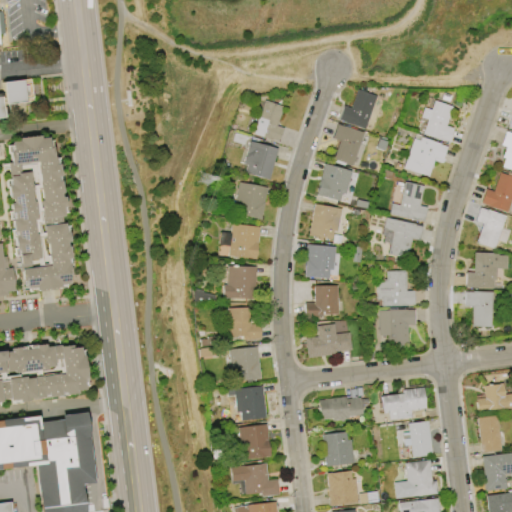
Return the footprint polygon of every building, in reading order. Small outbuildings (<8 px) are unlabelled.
[(0,92),(2,92),(0,81),(20,79),(21,85),(28,84),(29,95),(22,96),(23,101),(5,103),(6,114),(1,114),(1,117),(0,117),(0,92)] [(375,96),(363,129),(337,120),(342,105),(349,108),(356,89),(375,96)] [(263,100),(281,107),(275,126),(282,128),(277,142),(252,133),(263,100)] [(447,142),(421,133),(426,119),(419,117),(422,107),(429,109),(433,100),(451,106),(444,126),(452,128),(447,142)] [(332,159),(338,140),(331,137),(336,124),(362,132),(350,165),(332,159)] [(511,170),(501,167),(504,158),(501,157),(505,146),(500,145),(505,131),(511,133),(511,170)] [(45,137),(46,147),(49,146),(51,158),(56,157),(60,193),(59,193),(59,197),(62,197),(63,207),(60,207),(61,216),(60,217),(60,224),(62,223),(63,232),(66,232),(67,242),(64,242),(65,246),(66,246),(69,265),(67,265),(68,275),(65,276),(66,283),(63,283),(63,287),(24,292),(24,288),(23,288),(22,281),(20,281),(18,265),(17,265),(16,256),(14,256),(7,203),(10,203),(10,199),(7,199),(4,179),(7,179),(5,162),(7,162),(5,145),(9,144),(9,142),(16,141),(16,138),(37,135),(38,138),(45,137)] [(420,137),(446,146),(440,163),(433,160),(427,177),(402,168),(412,139),(418,141),(420,137)] [(242,163),(249,141),(276,149),(267,179),(245,172),(247,165),(242,163)] [(323,163),(350,171),(344,194),(340,193),(338,201),(314,195),(323,163)] [(511,176),(511,190),(505,212),(479,203),(484,188),(492,191),(498,172),(511,176)] [(265,187),(259,219),(235,214),(236,205),(233,204),(237,182),(265,187)] [(403,182),(421,186),(417,206),(425,207),(422,221),(387,214),(389,204),(398,205),(403,182)] [(307,235),(312,204),(340,208),(336,231),(332,231),(331,239),(307,235)] [(505,216),(493,249),(475,243),(481,224),(474,221),(479,207),(486,210),(486,209),(505,216)] [(381,229),(384,217),(421,226),(417,241),(409,239),(404,258),(386,254),(391,231),(381,229)] [(258,227),(255,258),(226,255),(227,246),(218,245),(219,232),(229,233),(229,224),(258,227)] [(333,247),(332,270),(327,270),(327,278),(303,276),(305,245),(333,247)] [(493,253),(491,288),(472,288),(472,287),(464,286),(465,272),(472,272),(473,252),(493,253)] [(0,294),(0,257),(4,257),(5,268),(10,268),(12,290),(5,291),(5,294),(0,294)] [(253,267),(253,298),(220,298),(220,285),(225,285),(225,267),(226,267),(227,262),(231,262),(231,267),(253,267)] [(385,271),(404,271),(404,290),(412,290),(412,305),(405,305),(405,306),(377,306),(376,282),(383,281),(383,280),(385,280),(385,271)] [(335,285),(336,314),(321,314),(321,318),(304,318),(303,303),(313,302),(312,285),(335,285)] [(491,291),(489,326),(469,325),(470,306),(463,305),(463,291),(471,292),(471,291),(491,291)] [(224,309),(244,308),(244,315),(247,315),(247,317),(251,317),(251,323),(247,323),(248,325),(257,324),(258,339),(241,340),(240,336),(221,337),(221,322),(224,322),(224,309)] [(406,345),(387,345),(387,335),(378,336),(377,310),(413,309),(414,324),(405,325),(406,345)] [(336,354),(306,358),(303,338),(316,337),(315,326),(332,324),(333,334),(347,332),(349,350),(335,352),(336,354)] [(70,345),(70,348),(77,347),(78,350),(81,350),(86,386),(83,387),(83,389),(75,390),(75,393),(7,402),(6,398),(0,398),(0,350),(1,350),(1,351),(8,351),(7,348),(43,344),(43,347),(60,345),(60,346),(70,345)] [(227,350),(255,347),(258,379),(230,382),(227,350)] [(481,386),(501,383),(502,394),(511,393),(511,400),(511,407),(502,409),(502,408),(485,410),(486,412),(476,413),(474,399),(483,398),(481,386)] [(226,390),(260,385),(264,417),(240,420),(241,423),(223,425),(223,421),(227,421),(226,413),(234,412),(232,395),(227,396),(226,390)] [(421,388),(424,408),(408,410),(409,417),(394,419),(393,409),(384,410),(384,413),(380,413),(378,396),(401,393),(400,390),(421,388)] [(316,400),(343,396),(344,399),(358,397),(358,399),(366,398),(366,404),(360,405),(361,415),(346,416),(346,419),(330,421),(330,418),(318,420),(316,400)] [(0,419),(35,415),(36,423),(59,420),(59,415),(83,412),(92,482),(79,484),(81,511),(38,511),(33,465),(0,469),(0,419)] [(495,415),(500,450),(479,452),(475,418),(495,415)] [(425,421),(430,455),(410,457),(408,445),(402,446),(401,433),(407,432),(406,423),(425,421)] [(237,427),(264,424),(268,456),(244,459),(243,450),(239,450),(237,427)] [(324,466),(320,434),(344,431),(345,440),(348,439),(351,462),(324,466)] [(484,491),(480,457),(511,452),(511,465),(511,466),(511,473),(502,475),(504,488),(484,491)] [(403,463),(427,460),(429,481),(434,480),(435,493),(393,498),(391,483),(405,481),(403,463)] [(266,480),(276,479),(278,495),(259,496),(259,493),(243,495),(241,481),(230,482),(229,468),(259,465),(259,464),(264,463),(266,480)] [(324,473),(349,470),(350,478),(353,478),(356,501),(329,505),(324,473)] [(486,511),(485,496),(511,492),(511,511),(486,511)] [(436,498),(437,511),(398,511),(397,503),(416,501),(436,498)] [(0,511),(0,503),(10,502),(11,511),(0,511)] [(275,502),(276,511),(247,511),(247,505),(275,502)]
